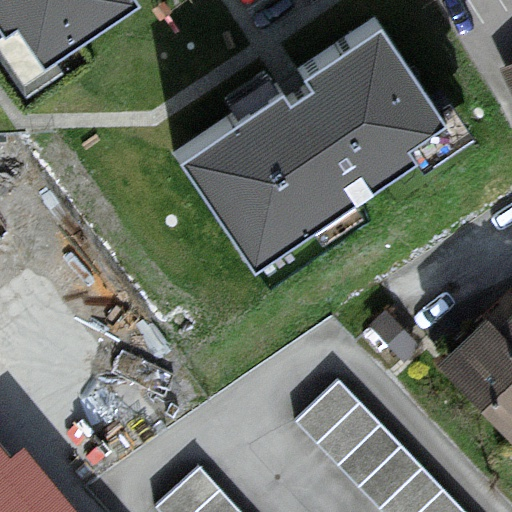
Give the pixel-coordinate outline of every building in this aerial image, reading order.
[(0,0),(0,8),(45,69),(132,0),(0,0)] [(388,25),(183,162),(260,270),(417,159),(407,139),(446,112),(388,25)] [(511,70),(501,75),(511,97),(511,70)] [(500,331),(453,373),(511,436),(511,343),(510,341),(500,331)] [(395,511),(408,511),(444,479),(338,365),(295,405),(395,511)] [(0,511),(65,511),(0,437),(0,511)] [(250,511),(197,454),(153,494),(170,511),(250,511)]
